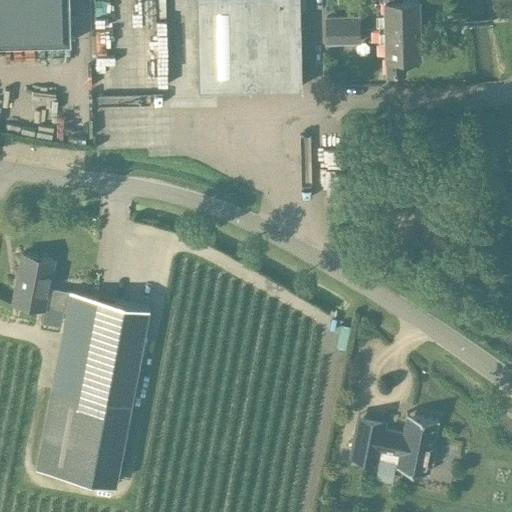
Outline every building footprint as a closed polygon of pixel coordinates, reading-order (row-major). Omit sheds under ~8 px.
[(0,0),(0,43),(71,42),(69,0),(0,0)] [(135,0),(137,60),(154,59),(154,69),(169,69),(167,17),(159,18),(158,0),(135,0)] [(196,0),(199,89),(301,87),(300,9),(306,10),(305,0),(196,0)] [(377,15),(378,28),(419,27),(418,0),(384,0),(385,0),(385,15),(377,15)] [(325,16),(326,29),(360,28),(360,15),(325,16)] [(419,27),(378,28),(378,42),(386,43),(386,56),(385,76),(406,75),(406,56),(420,56),(419,27)] [(360,28),(326,29),(326,44),(360,43),(360,28)] [(387,170),(391,210),(415,208),(412,168),(387,170)] [(446,221),(428,223),(430,236),(446,235),(446,221)] [(44,307),(44,306),(66,310),(51,389),(36,467),(116,482),(131,404),(150,306),(70,290),(48,287),(53,258),(23,252),(13,301),(44,307)] [(357,413),(352,438),(348,457),(375,463),(378,450),(398,454),(395,465),(394,466),(427,473),(427,472),(426,471),(427,466),(431,466),(434,448),(431,448),(437,418),(407,411),(403,429),(386,426),(387,419),(357,413)]
